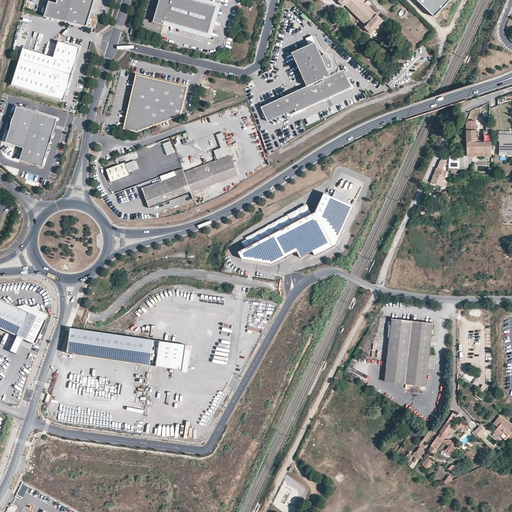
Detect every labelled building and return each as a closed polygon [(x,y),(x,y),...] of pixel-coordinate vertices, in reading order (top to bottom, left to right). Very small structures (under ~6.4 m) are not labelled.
[(44,16),(87,26),(94,0),(57,0),(57,3),(49,1),(44,16)] [(94,0),(87,26),(88,27),(96,0),(94,0)] [(208,34),(216,9),(219,10),(221,4),(217,3),(216,6),(195,0),(159,0),(153,21),(164,24),(165,21),(208,34)] [(345,5),(355,14),(365,4),(360,0),(340,0),(338,2),(343,7),(345,5)] [(417,0),(434,16),(450,0),(417,0)] [(365,4),(355,14),(366,25),(364,27),(371,34),(383,21),(365,4)] [(335,59),(322,47),(316,35),(312,37),(315,42),(318,50),(330,61),(335,59)] [(71,75),(79,49),(57,42),(52,58),(22,49),(11,86),(62,102),(68,82),(67,82),(70,74),(71,75)] [(296,112),(351,87),(347,79),(343,70),(340,71),(330,76),(327,70),(338,65),(335,59),(330,61),(324,63),(318,50),(315,42),(292,53),(307,86),(261,107),(267,121),(295,109),(296,112)] [(340,71),(338,65),(327,70),(330,76),(340,71)] [(188,86),(136,74),(130,98),(131,99),(129,110),(128,111),(127,110),(123,128),(136,132),(180,117),(188,86)] [(245,104),(237,106),(242,121),(250,118),(245,104)] [(41,168),(56,119),(16,107),(5,143),(23,149),(19,161),(41,168)] [(479,122),(467,122),(466,141),(475,141),(476,131),(479,131),(479,122)] [(483,141),(492,141),(492,136),(490,136),(490,124),(486,124),(486,130),(483,130),(483,141)] [(220,148),(224,157),(230,155),(222,132),(215,134),(220,148)] [(511,134),(498,134),(498,142),(500,142),(500,152),(509,152),(509,155),(511,155),(511,134)] [(166,155),(174,153),(170,141),(163,143),(166,155)] [(475,141),(466,141),(466,149),(487,150),(487,156),(492,156),(492,141),(483,141),(475,141)] [(213,150),(216,160),(224,157),(220,148),(213,150)] [(238,175),(231,155),(211,162),(184,172),(191,193),(238,175)] [(448,168),(459,169),(460,159),(449,159),(448,168)] [(124,162),(114,166),(106,169),(110,179),(111,182),(129,175),(124,162)] [(430,181),(444,188),(446,182),(443,181),(443,180),(444,180),(447,172),(444,170),(445,166),(443,165),(439,164),(437,169),(436,168),(430,181)] [(149,208),(191,193),(184,172),(182,168),(166,174),(167,178),(142,188),(149,208)] [(307,206),(245,238),(246,240),(242,242),(245,248),(238,252),(242,259),(272,264),(296,251),(300,257),(301,257),(312,251),(314,256),(335,245),(352,208),(352,207),(324,194),(315,212),(311,214),(307,206)] [(431,201),(443,206),(445,200),(433,196),(431,201)] [(0,296),(0,328),(18,337),(34,345),(47,315),(38,311),(36,306),(31,307),(25,305),(15,307),(0,299),(0,298),(1,297),(0,296)] [(467,317),(482,318),(482,308),(467,308),(467,317)] [(385,381),(426,386),(433,323),(392,319),(385,381)] [(182,369),(185,345),(71,329),(69,343),(68,354),(150,365),(182,369)] [(511,425),(499,416),(494,423),(498,427),(495,431),(509,442),(511,438),(511,425)] [(451,435),(453,432),(454,432),(464,431),(458,426),(454,427),(454,428),(451,425),(449,424),(451,420),(449,419),(447,422),(437,436),(442,440),(443,440),(444,441),(445,437),(449,433),(451,435)] [(461,423),(458,426),(464,431),(465,431),(468,428),(461,423)] [(478,439),(486,431),(480,425),(473,432),(478,439)] [(427,432),(418,445),(421,446),(422,446),(425,442),(425,443),(431,434),(427,432)] [(433,454),(437,449),(436,448),(442,440),(437,436),(433,442),(429,449),(429,451),(433,454)] [(443,440),(442,442),(448,446),(445,452),(450,455),(452,453),(452,454),(456,448),(459,450),(460,448),(449,440),(444,441),(443,440)] [(406,465),(412,469),(420,457),(416,453),(416,452),(415,453),(412,456),(415,458),(412,462),(409,460),(406,465)] [(433,461),(428,457),(422,465),(427,469),(433,461)] [(452,480),(451,476),(449,474),(444,482),(445,483),(452,480)]
